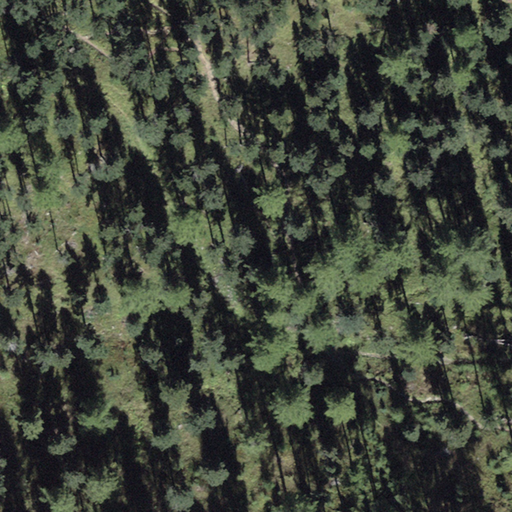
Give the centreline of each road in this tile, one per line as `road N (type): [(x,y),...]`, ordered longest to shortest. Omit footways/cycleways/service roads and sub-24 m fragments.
road 1 (track): [(332,348),(284,224),(287,175)]
road 2 (track): [(511,360),(332,348)]
